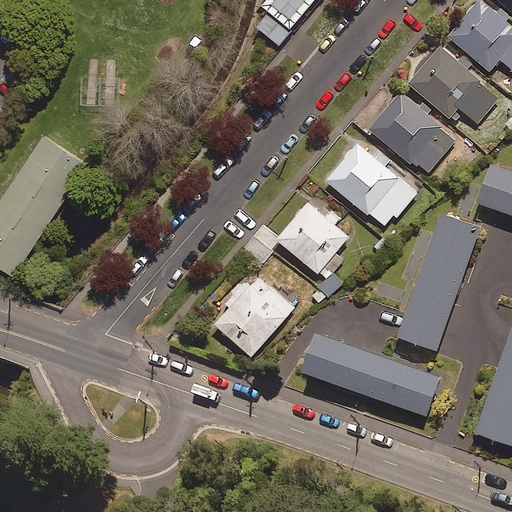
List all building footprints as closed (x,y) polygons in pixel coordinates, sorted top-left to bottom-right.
[(511,26),(480,0),(478,0),(448,36),(490,71),(500,59),(511,69),(511,26)] [(511,0),(499,0),(511,10),(511,0)] [(499,99),(438,48),(408,83),(449,118),(458,108),(477,124),(499,99)] [(456,141),(400,93),(369,129),(414,168),(432,147),(443,156),(456,141)] [(87,166),(44,138),(0,203),(0,268),(13,277),(87,166)] [(327,182),(384,226),(392,216),(397,219),(417,192),(356,144),(327,182)] [(511,171),(491,164),(477,202),(511,214),(511,171)] [(326,218),(308,203),(277,240),(326,281),(343,260),(335,253),(348,237),(333,225),(340,218),(332,211),(326,218)] [(480,229),(441,216),(399,338),(438,351),(480,229)] [(244,248),(262,264),(274,251),(270,248),(277,240),(262,227),(244,248)] [(294,307),(256,275),(213,325),(252,357),(294,307)] [(511,332),(476,433),(511,445),(511,332)] [(440,378),(316,334),(303,372),(426,416),(440,378)]
